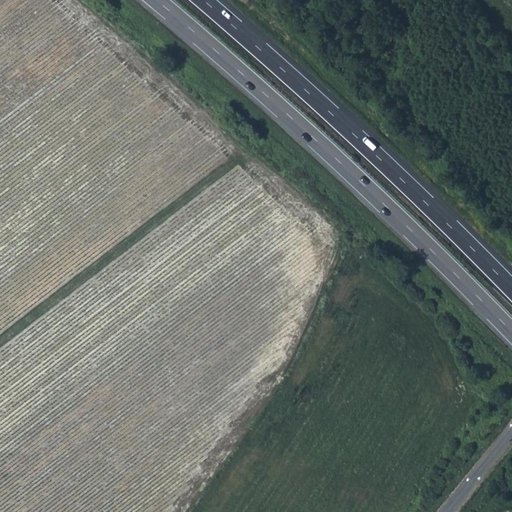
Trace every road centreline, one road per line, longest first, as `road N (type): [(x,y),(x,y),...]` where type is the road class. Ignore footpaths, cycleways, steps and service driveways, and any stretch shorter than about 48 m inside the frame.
road 1 (trunk): [(156,0),(314,138),(511,332)]
road 2 (trunk): [(511,289),(203,0)]
road 3 (track): [(186,511),(295,362),(346,256)]
